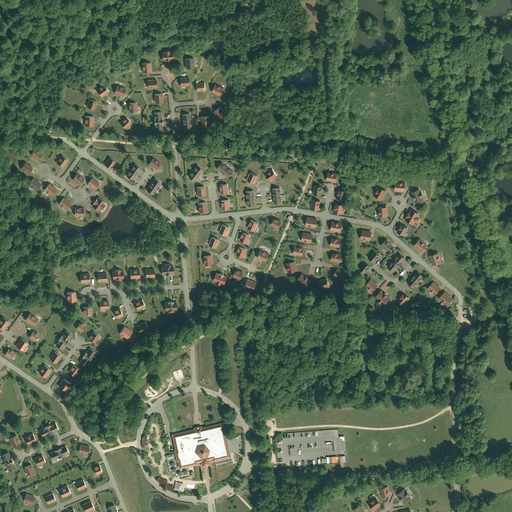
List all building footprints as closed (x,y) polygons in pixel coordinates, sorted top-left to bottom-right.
[(174,51),(162,51),(162,61),(174,60),(174,51)] [(184,58),(184,67),(195,66),(195,58),(184,58)] [(151,63),(143,63),(143,72),(151,72),(151,63)] [(191,77),(180,78),(181,87),(191,87),(191,77)] [(149,79),(150,87),(158,87),(158,79),(149,79)] [(206,82),(196,83),(197,91),(206,90),(206,82)] [(96,90),(101,97),(109,91),(104,84),(96,90)] [(225,89),(215,84),(212,91),(221,96),(225,89)] [(119,85),(116,93),(124,96),(127,89),(119,85)] [(87,107),(95,110),(98,101),(90,99),(87,107)] [(138,103),(130,103),(130,112),(138,112),(138,103)] [(220,106),(213,112),(219,119),(226,113),(220,106)] [(153,111),(154,120),(164,119),(164,110),(153,111)] [(86,125),(93,126),(94,117),(87,116),(86,125)] [(209,116),(200,117),(200,126),(209,126),(209,116)] [(132,122),(127,117),(120,123),(125,129),(132,122)] [(154,120),(155,130),(166,129),(164,119),(154,120)] [(31,154),(39,159),(43,152),(36,147),(31,154)] [(61,154),(56,162),(63,166),(67,158),(61,154)] [(105,163),(111,167),(117,160),(110,155),(105,163)] [(153,157),(149,163),(156,168),(160,161),(153,157)] [(22,167),(29,172),(33,166),(26,161),(22,167)] [(217,167),(222,171),(226,165),(220,162),(217,167)] [(134,163),(130,169),(136,172),(140,167),(134,163)] [(197,164),(192,169),(197,173),(203,169),(197,164)] [(222,171),(228,174),(232,170),(226,165),(222,171)] [(130,169),(126,175),(132,178),(136,172),(130,169)] [(192,169),(187,174),(192,178),(197,173),(192,169)] [(271,169),(264,176),(269,180),(276,173),(271,169)] [(246,178),(253,182),(257,174),(251,170),(246,178)] [(327,170),(326,178),(335,180),(336,172),(327,170)] [(73,178),(80,183),(84,177),(77,172),(73,178)] [(87,183),(95,188),(100,181),(91,176),(87,183)] [(29,184),(36,190),(41,183),(34,177),(29,184)] [(154,178),(150,184),(155,187),(160,181),(154,178)] [(394,180),(394,189),(404,189),(404,180),(394,180)] [(57,188),(49,182),(44,189),(52,194),(57,188)] [(150,184),(146,189),(152,193),(155,187),(150,184)] [(313,191),(319,193),(322,185),(316,184),(313,191)] [(374,193),(381,197),(385,189),(379,185),(374,193)] [(411,189),(414,200),(421,199),(420,196),(423,196),(421,190),(419,191),(418,187),(411,189)] [(345,189),(339,188),(337,196),(343,198),(345,189)] [(99,195),(92,205),(98,209),(100,206),(102,208),(105,204),(103,202),(105,200),(99,195)] [(71,201),(64,196),(59,203),(67,208),(71,201)] [(311,207),(318,208),(320,200),(312,198),(311,207)] [(342,203),(334,202),(333,210),(341,212),(342,203)] [(417,211),(410,208),(405,218),(411,221),(413,218),(416,220),(418,215),(416,214),(417,211)] [(273,217),(271,223),(279,225),(281,219),(273,217)] [(307,217),(306,224),(313,225),(315,218),(307,217)] [(250,218),(247,226),(254,229),(257,221),(250,218)] [(341,222),(332,220),(331,227),(339,229),(341,222)] [(406,225),(401,222),(397,231),(402,233),(406,225)] [(219,231),(226,234),(230,226),(223,223),(219,231)] [(243,231),(240,239),(246,241),(249,233),(243,231)] [(303,232),(302,239),(311,241),(312,233),(303,232)] [(340,238),(331,236),(330,243),(339,245),(340,238)] [(212,237),(208,245),(217,248),(221,240),(212,237)] [(417,237),(413,243),(421,248),(425,242),(417,237)] [(385,238),(381,242),(387,248),(391,244),(385,238)] [(293,252),(302,255),(304,247),(295,244),(293,252)] [(239,246),(237,253),(243,255),(245,248),(239,246)] [(260,249),(257,256),(265,259),(269,252),(260,249)] [(374,250),(369,256),(374,260),(379,253),(374,250)] [(341,253),(332,251),(330,259),(339,260),(341,253)] [(401,252),(395,258),(401,265),(407,259),(401,252)] [(430,256),(434,265),(443,262),(440,253),(430,256)] [(206,265),(214,264),(213,255),(204,256),(206,265)] [(395,258),(387,266),(393,272),(401,265),(395,258)] [(366,261),(359,268),(364,273),(371,266),(366,261)] [(295,262),(286,263),(287,273),(296,271),(295,262)] [(113,269),(114,276),(126,276),(125,269),(122,269),(122,266),(117,266),(117,269),(113,269)] [(130,268),(130,276),(141,276),(140,267),(130,268)] [(146,267),(146,275),(155,275),(155,267),(146,267)] [(236,268),(233,276),(242,280),(245,272),(236,268)] [(337,269),(331,276),(339,282),(345,275),(337,269)] [(418,270),(413,276),(420,282),(425,276),(418,270)] [(80,273),(81,280),(90,279),(89,272),(80,273)] [(216,272),(214,281),(225,284),(228,276),(216,272)] [(301,274),(297,280),(305,285),(309,279),(301,274)] [(413,276),(407,282),(414,288),(420,282),(413,276)] [(249,278),(245,287),(254,292),(259,283),(249,278)] [(326,279),(316,282),(318,289),(328,286),(326,279)] [(379,286),(372,279),(367,284),(374,291),(379,286)] [(434,281),(427,288),(434,295),(441,288),(434,281)] [(66,291),(67,299),(76,298),(75,290),(66,291)] [(390,298),(382,290),(377,295),(385,303),(390,298)] [(445,291),(439,298),(447,305),(453,297),(445,291)] [(404,292),(397,300),(403,306),(410,298),(404,292)] [(133,302),(137,309),(144,305),(141,298),(133,302)] [(119,307),(113,310),(117,317),(122,314),(119,307)] [(25,318),(33,323),(38,316),(30,311),(25,318)] [(0,318),(0,323),(4,327),(10,319),(3,315),(0,318)] [(145,319),(136,324),(140,332),(149,327),(145,319)] [(76,325),(81,330),(86,324),(81,320),(76,325)] [(127,337),(132,330),(125,325),(120,332),(127,337)] [(29,335),(34,339),(39,333),(34,329),(29,335)] [(61,336),(67,340),(71,333),(66,329),(61,336)] [(94,330),(89,337),(94,340),(99,334),(94,330)] [(18,344),(24,348),(29,341),(23,337),(18,344)] [(56,343),(62,347),(66,342),(60,338),(56,343)] [(97,349),(91,344),(85,352),(91,357),(97,349)] [(5,351),(10,355),(15,350),(10,346),(5,351)] [(49,357),(55,362),(61,354),(55,350),(49,357)] [(88,357),(82,353),(76,361),(82,365),(88,357)] [(39,371),(46,376),(52,368),(45,363),(39,371)] [(69,369),(75,374),(80,367),(73,363),(69,369)] [(58,385),(66,390),(71,382),(64,377),(58,385)] [(192,428),(172,433),(175,447),(180,468),(202,463),(203,467),(206,466),(212,465),(212,461),(234,456),(225,421),(197,427),(192,428)] [(48,426),(51,433),(60,429),(57,422),(48,426)] [(40,429),(43,436),(51,433),(48,426),(40,429)] [(34,433),(26,437),(29,444),(37,440),(34,433)] [(11,437),(13,445),(19,442),(17,435),(11,437)] [(82,443),(80,451),(88,453),(90,446),(82,443)] [(59,449),(61,456),(70,452),(66,445),(59,449)] [(50,452),(53,459),(61,456),(59,449),(50,452)] [(13,460),(10,452),(3,455),(6,463),(13,460)] [(43,454),(34,458),(37,466),(46,462),(43,454)] [(17,469),(13,460),(6,463),(9,472),(17,469)] [(32,465),(26,467),(29,475),(35,473),(32,465)] [(95,467),(97,474),(104,471),(102,465),(95,467)] [(85,479),(77,483),(80,490),(88,486),(85,479)] [(387,485),(380,487),(382,496),(390,494),(387,485)] [(68,486),(60,490),(64,497),(71,493),(68,486)] [(405,487),(398,493),(406,503),(413,497),(411,494),(412,493),(409,489),(407,490),(405,487)] [(35,497),(27,494),(24,501),(33,504),(35,497)] [(54,494),(46,497),(49,504),(57,501),(54,494)] [(369,502),(374,509),(381,504),(376,497),(369,502)] [(92,501),(84,505),(87,511),(88,511),(96,508),(92,501)]
